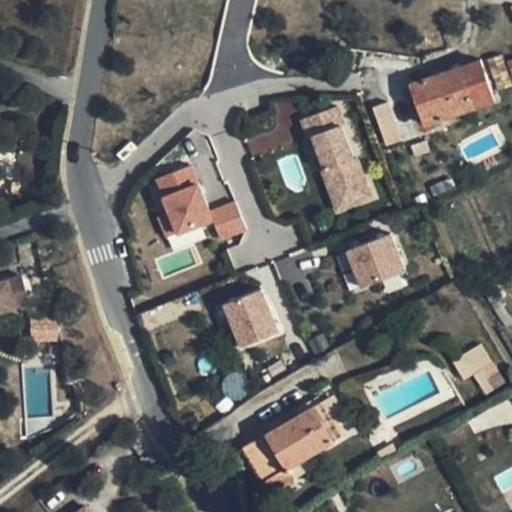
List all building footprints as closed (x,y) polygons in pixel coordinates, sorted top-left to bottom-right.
[(448,50),(443,25),(421,29),(426,54),(448,50)] [(497,101),(482,59),(412,83),(427,125),(497,101)] [(385,145),(402,140),(389,101),(372,107),(385,145)] [(302,118),(333,214),(371,202),(339,106),(302,118)] [(193,164),(153,178),(173,237),(212,223),(219,241),(246,231),(235,200),(209,209),(193,164)] [(406,269),(391,232),(348,249),(363,286),(406,269)] [(337,257),(350,291),(357,288),(345,254),(337,257)] [(0,312),(31,304),(24,276),(0,282),(0,312)] [(238,350),(280,335),(263,289),(221,304),(238,350)] [(33,340),(43,341),(61,341),(59,328),(60,318),(34,317),(33,340)] [(66,363),(61,341),(43,341),(41,366),(66,363)] [(465,380),(477,374),(477,373),(485,367),(474,348),(454,359),(465,380)] [(494,362),(485,367),(477,373),(477,374),(488,393),(507,382),(494,362)] [(343,436),(323,400),(245,446),(272,491),(294,478),(288,468),(308,457),(343,436)] [(202,430),(194,416),(183,422),(191,437),(202,430)] [(314,467),(308,457),(288,468),(294,478),(314,467)]
